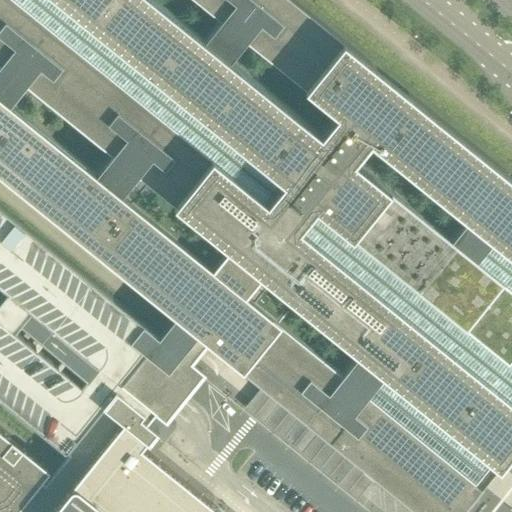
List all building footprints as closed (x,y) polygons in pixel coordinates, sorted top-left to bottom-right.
[(0,0),(0,174),(131,281),(165,308),(173,315),(207,342),(403,501),(417,511),(460,511),(476,492),(482,485),(476,480),(492,461),(498,466),(511,448),(511,176),(407,92),(375,66),(293,0),(0,0)] [(128,335),(134,318),(0,210),(0,373),(0,374),(3,376),(8,378),(12,380),(16,382),(19,383),(23,384),(26,385),(30,386),(35,387),(41,388),(45,389),(46,389),(49,389),(54,390),(59,390),(64,390),(69,390),(75,389),(79,389),(86,388),(90,387),(95,386),(100,386),(104,387),(109,388),(114,389),(115,387),(109,382),(113,378),(122,367),(138,347),(127,338),(128,335)] [(45,482),(41,479),(14,511),(226,511),(121,428),(127,423),(148,440),(149,439),(148,438),(155,429),(157,429),(157,428),(147,420),(154,411),(166,421),(177,406),(184,397),(186,395),(193,386),(201,377),(203,374),(205,372),(192,361),(193,360),(194,359),(200,351),(207,342),(173,315),(167,322),(159,332),(158,333),(157,334),(142,322),(135,317),(134,316),(133,317),(134,318),(128,335),(127,338),(138,347),(122,367),(113,378),(109,382),(115,387),(114,389),(109,388),(104,387),(100,386),(95,386),(90,387),(86,388),(79,389),(75,389),(69,390),(64,390),(59,390),(54,390),(49,389),(46,389),(45,389),(41,388),(35,387),(30,386),(26,385),(23,384),(19,383),(16,382),(12,380),(8,378),(3,376),(0,374),(0,373),(0,396),(56,442),(60,445),(69,452),(68,454),(67,455),(55,470),(45,482)] [(357,499),(374,477),(261,386),(244,407),(357,499)] [(0,511),(14,511),(41,479),(42,479),(49,470),(43,465),(0,430),(0,511)]
